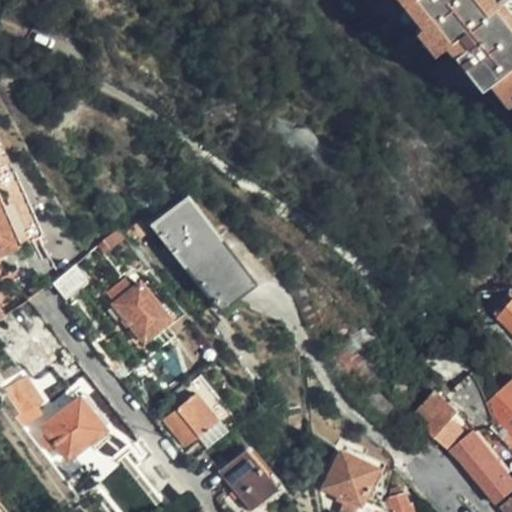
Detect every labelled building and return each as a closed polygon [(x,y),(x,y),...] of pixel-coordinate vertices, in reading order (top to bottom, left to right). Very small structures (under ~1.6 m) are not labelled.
[(342,0),(385,55),(407,39),(441,83),(462,68),(479,88),(494,78),(511,101),(511,3),(509,0),(342,0)] [(0,206),(17,246),(21,244),(0,193),(0,206)] [(255,283),(189,197),(156,223),(221,309),(255,283)] [(0,254),(17,246),(0,206),(0,254)] [(75,265),(73,266),(56,283),(68,297),(87,278),(75,265)] [(170,319),(141,285),(117,304),(146,340),(170,319)] [(495,313),(504,322),(511,329),(511,296),(507,292),(499,299),(504,305),(495,313)] [(346,393),(352,400),(383,374),(369,356),(379,348),(366,330),(325,363),(346,393)] [(9,388),(34,423),(44,416),(32,397),(58,379),(50,370),(31,383),(26,377),(9,388)] [(511,379),(485,405),(501,442),(511,452),(511,379)] [(194,389),(189,383),(178,391),(182,397),(194,389)] [(440,440),(451,450),(466,427),(453,417),(459,409),(437,390),(414,418),(440,440)] [(187,448),(207,432),(219,421),(197,393),(165,419),(187,448)] [(106,430),(81,400),(45,428),(70,458),(106,430)] [(207,432),(216,444),(229,433),(219,421),(207,432)] [(472,430),(451,450),(495,503),(511,488),(511,478),(482,441),(472,430)] [(386,446),(367,432),(354,452),(354,454),(342,450),(324,482),(361,502),(378,468),(381,468),(391,452),(386,446)] [(278,489),(245,450),(221,471),(251,511),(278,489)] [(154,454),(136,468),(157,495),(166,487),(172,476),(154,454)] [(413,511),(412,505),(409,506),(404,491),(393,495),(392,508),(393,511),(413,511)] [(511,511),(511,496),(499,507),(503,511),(511,511)]
